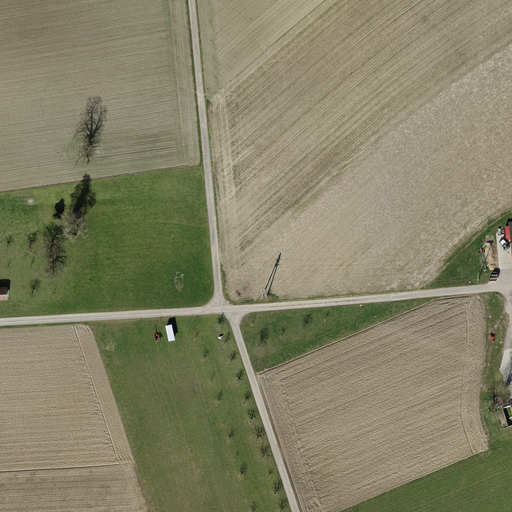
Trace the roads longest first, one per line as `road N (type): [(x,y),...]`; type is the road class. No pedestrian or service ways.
road 1 (track): [(511,285),(0,325)]
road 2 (track): [(197,0),(220,311)]
road 3 (track): [(240,311),(303,511)]
